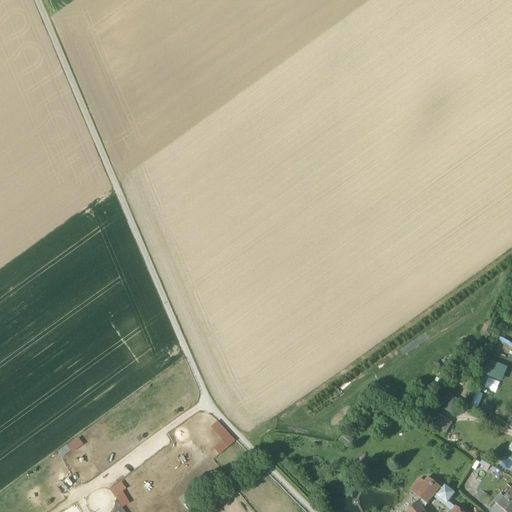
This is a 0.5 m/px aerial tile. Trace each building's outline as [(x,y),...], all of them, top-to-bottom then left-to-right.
[(508,368),(488,360),(482,375),(502,383),(508,368)] [(440,389),(432,403),(452,416),(461,402),(440,389)] [(493,408),(483,403),(479,410),(489,415),(493,408)] [(422,420),(440,430),(446,419),(428,409),(422,420)] [(453,423),(446,419),(440,430),(447,434),(453,423)] [(424,510),(434,497),(437,493),(441,488),(428,478),(424,482),(420,479),(413,488),(417,491),(414,495),(422,501),(419,505),(424,510)] [(445,486),(443,489),(439,495),(438,496),(448,504),(448,503),(455,494),(445,486)] [(498,506),(503,511),(511,511),(511,490),(504,499),(501,496),(494,503),(498,506)] [(455,508),(448,503),(448,504),(438,496),(439,495),(437,493),(434,497),(452,511),(455,508)] [(114,508),(110,511),(124,511),(116,501),(114,502),(114,508)] [(425,511),(424,510),(419,505),(418,502),(406,511),(425,511)]
